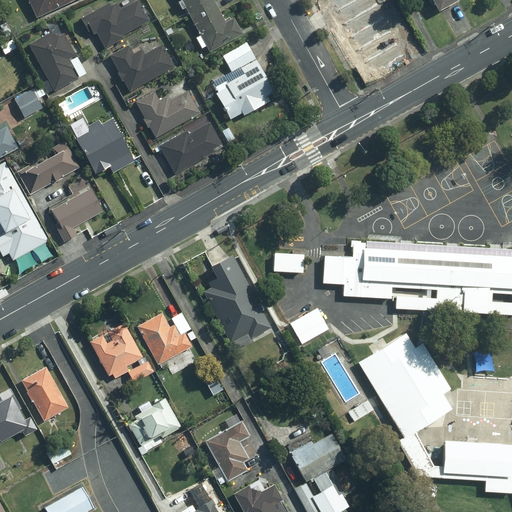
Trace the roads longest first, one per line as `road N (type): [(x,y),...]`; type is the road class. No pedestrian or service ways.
road 1 (secondary): [(0,318),(348,127)]
road 2 (secondary): [(348,127),(511,36)]
road 3 (residential): [(348,127),(277,0)]
